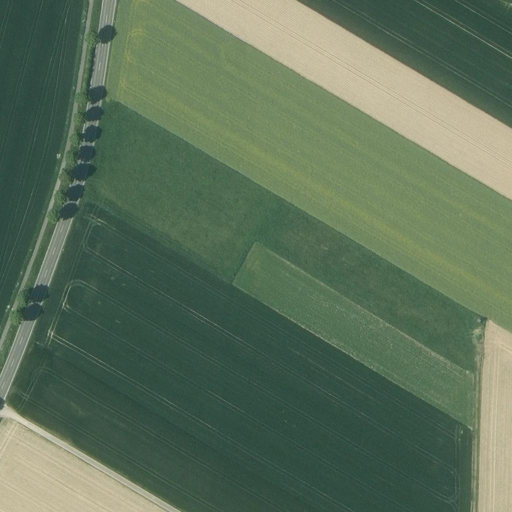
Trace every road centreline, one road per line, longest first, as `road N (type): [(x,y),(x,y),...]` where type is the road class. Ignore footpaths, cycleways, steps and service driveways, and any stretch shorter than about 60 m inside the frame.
road 1 (secondary): [(0,392),(81,168),(108,0)]
road 2 (track): [(173,511),(0,410)]
